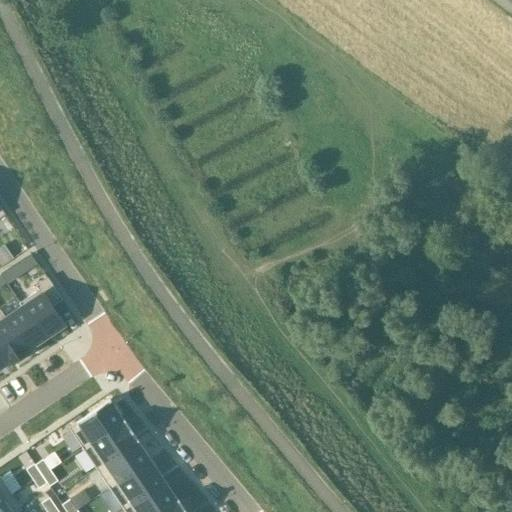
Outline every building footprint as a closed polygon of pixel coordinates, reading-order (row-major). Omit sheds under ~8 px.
[(11,267),(0,274),(6,283),(7,285),(18,277),(11,267)] [(38,290),(18,303),(21,307),(22,306),(43,338),(63,325),(51,307),(61,299),(47,278),(35,286),(38,290)] [(5,318),(4,318),(25,350),(26,350),(43,338),(22,306),(21,307),(5,318)] [(0,310),(0,351),(7,362),(7,363),(7,364),(27,351),(26,350),(25,350),(4,318),(5,318),(0,310)] [(109,400),(68,428),(82,448),(123,421),(122,420),(110,402),(110,401),(109,400)] [(123,421),(82,448),(96,468),(136,441),(137,442),(138,441),(123,419),(122,420),(123,421)] [(136,441),(96,468),(109,488),(150,461),(137,442),(136,441)] [(42,459),(34,465),(41,474),(41,476),(50,470),(42,459)] [(150,461),(109,488),(122,508),(163,481),(150,461)] [(33,464),(25,469),(32,480),(41,474),(34,465),(33,464)] [(50,470),(41,476),(46,483),(49,486),(57,481),(50,470)] [(41,474),(32,480),(38,488),(46,483),(41,476),(41,474)] [(0,501),(11,495),(9,493),(0,478),(0,501)] [(163,481),(122,508),(125,511),(158,511),(176,500),(163,481)] [(0,501),(0,511),(15,511),(16,511),(21,509),(11,495),(0,501)] [(49,498),(40,503),(46,511),(54,506),(49,498)] [(69,499),(61,505),(65,511),(73,511),(76,510),(69,499)] [(176,500),(158,511),(185,511),(177,499),(176,500)]
